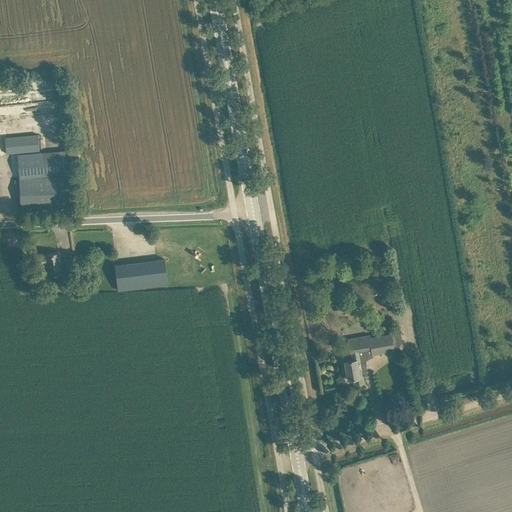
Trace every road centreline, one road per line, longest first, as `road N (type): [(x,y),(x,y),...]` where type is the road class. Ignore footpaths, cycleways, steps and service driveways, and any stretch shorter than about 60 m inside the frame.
road 1 (unclassified): [(278,462),(233,214)]
road 2 (primary): [(297,456),(252,212)]
road 3 (unclassified): [(315,450),(271,212)]
road 4 (unclassified): [(0,224),(233,214)]
road 5 (unclassified): [(195,0),(233,214)]
road 6 (primary): [(252,212),(214,0)]
road 7 (unclassified): [(271,212),(233,0)]
road 8 (unclassified): [(315,450),(511,391)]
